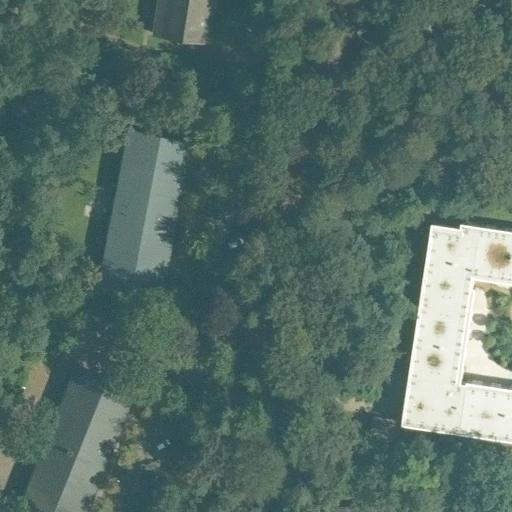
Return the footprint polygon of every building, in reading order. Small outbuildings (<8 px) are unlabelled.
[(160,0),(155,34),(205,42),(211,0),(160,0)] [(98,282),(160,294),(189,141),(128,129),(98,282)] [(433,222),(403,423),(511,438),(511,228),(462,221),(461,226),(433,222)] [(121,324),(129,327),(135,312),(127,309),(121,324)] [(17,510),(22,511),(84,511),(134,388),(76,365),(17,510)] [(0,430),(11,404),(9,404),(3,401),(0,407),(0,430)] [(368,454),(390,458),(396,419),(374,416),(368,454)] [(412,511),(412,506),(399,506),(398,505),(339,506),(339,495),(326,496),(326,511),(412,511)]
